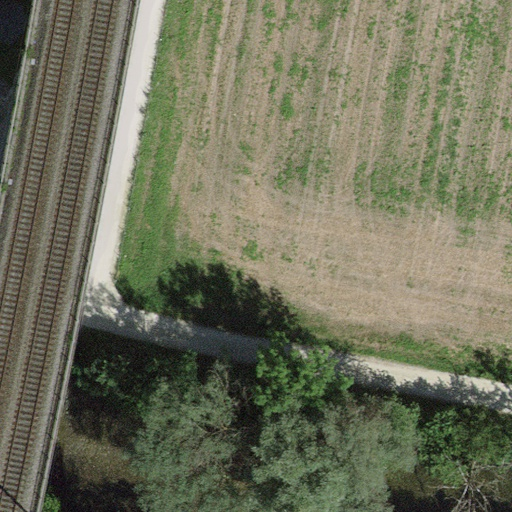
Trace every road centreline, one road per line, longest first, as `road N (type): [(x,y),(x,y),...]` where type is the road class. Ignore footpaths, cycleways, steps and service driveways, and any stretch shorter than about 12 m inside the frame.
road 1 (track): [(511,403),(92,319),(0,292)]
road 2 (track): [(0,133),(75,17),(69,0)]
